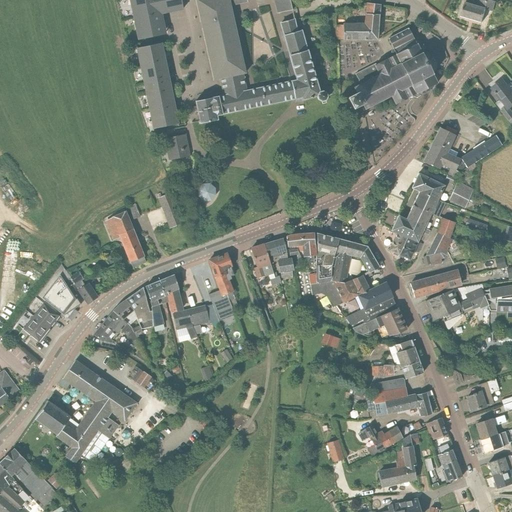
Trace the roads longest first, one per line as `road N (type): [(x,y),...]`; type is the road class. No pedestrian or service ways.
road 1 (tertiary): [(0,438),(90,315),(117,291),(351,195)]
road 2 (residential): [(351,195),(423,343),(487,511)]
road 3 (tertiary): [(351,195),(406,147),(481,54)]
